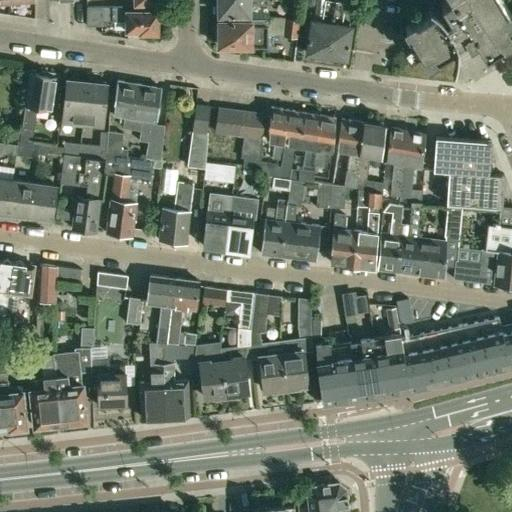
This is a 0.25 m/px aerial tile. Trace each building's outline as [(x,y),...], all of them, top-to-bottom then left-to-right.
[(249,4),(269,4),(274,4),(273,0),(218,0),(219,5),(216,5),(216,13),(219,13),(219,15),(249,15),(249,4)] [(326,55),(334,0),(324,0),(321,21),(312,20),(306,52),(309,52),(311,55),(316,56),(319,54),(326,55)] [(344,0),(334,0),(326,55),(334,56),(336,59),(341,59),(344,57),(346,58),(351,25),(342,24),(346,0),(344,0)] [(466,37),(469,41),(476,37),(484,51),(511,34),(502,19),(511,13),(503,0),(440,0),(442,3),(405,26),(427,62),(466,37)] [(127,11),(127,7),(86,6),(86,26),(104,26),(104,21),(127,21),(126,30),(140,30),(140,32),(157,32),(157,29),(160,29),(160,15),(157,15),(157,11),(127,11)] [(298,38),(301,18),(289,18),(287,36),(298,38)] [(268,26),(252,26),(252,21),(219,21),(219,24),(216,24),(215,32),(219,32),(219,43),(222,47),(268,48),(268,26)] [(31,141),(33,126),(36,106),(50,108),(54,86),(56,87),(58,73),(42,70),(42,74),(30,72),(19,139),(31,141)] [(82,123),(87,81),(67,79),(62,121),(82,123)] [(132,129),(140,84),(119,80),(113,112),(125,114),(123,128),(132,129)] [(87,81),(82,123),(102,125),(107,83),(87,81)] [(155,124),(156,119),(162,87),(140,84),(132,129),(140,131),(139,141),(147,142),(145,155),(161,157),(163,126),(155,124)] [(196,104),(193,130),(206,132),(210,106),(196,104)] [(281,159),(288,109),(271,106),(268,140),(275,141),(272,157),(281,159)] [(218,107),(215,131),(227,133),(230,109),(218,107)] [(230,109),(227,133),(238,134),(242,110),(230,109)] [(300,145),(304,112),(288,109),(281,159),(282,159),(281,165),(279,176),(288,177),(294,144),(300,145)] [(242,110),(238,134),(242,135),(250,136),(254,112),(242,110)] [(254,112),(250,136),(262,138),(265,114),(254,112)] [(318,134),(320,115),(304,112),(300,145),(306,146),(302,169),(300,169),(300,179),(311,180),(312,172),(313,165),(318,134)] [(318,134),(313,165),(323,166),(326,150),(333,151),(336,117),(320,115),(318,134)] [(341,118),(337,151),(351,152),(350,166),(346,165),(344,184),(347,185),(358,186),(358,167),(363,121),(341,118)] [(381,156),(384,125),(363,121),(358,167),(358,186),(363,187),(368,154),(381,156)] [(20,126),(7,124),(5,136),(18,138),(20,126)] [(404,178),(408,129),(390,126),(387,159),(395,161),(390,199),(397,200),(404,178)] [(421,166),(425,132),(408,129),(404,178),(397,200),(410,200),(414,165),(421,166)] [(193,130),(187,165),(205,167),(208,132),(206,132),(193,130)] [(100,132),(99,144),(80,142),(79,155),(105,159),(106,150),(107,133),(100,132)] [(106,150),(127,152),(127,149),(121,149),(123,134),(107,133),(106,150)] [(260,167),(260,162),(262,138),(250,136),(242,135),(239,157),(243,157),(242,164),(260,167)] [(489,172),(491,140),(435,136),(432,170),(448,172),(446,203),(497,206),(502,207),(504,173),(489,172)] [(31,141),(19,139),(17,139),(16,144),(17,144),(15,154),(37,157),(37,152),(39,142),(31,141)] [(17,144),(16,144),(0,141),(0,151),(15,154),(17,144)] [(79,155),(80,142),(65,141),(64,146),(63,154),(79,155)] [(64,146),(39,142),(37,152),(63,156),(63,154),(64,146)] [(126,158),(127,152),(106,150),(105,159),(106,159),(104,173),(108,173),(114,174),(106,231),(130,235),(135,202),(124,201),(125,189),(127,176),(148,179),(150,161),(126,158)] [(77,183),(77,181),(79,155),(63,154),(63,156),(60,180),(77,183)] [(95,229),(105,159),(79,155),(77,181),(87,182),(86,195),(76,194),(72,226),(95,229)] [(218,178),(220,163),(206,161),(205,177),(218,178)] [(279,176),(281,165),(260,162),(260,167),(259,173),(264,174),(279,176)] [(195,166),(188,165),(186,181),(193,182),(195,166)] [(0,216),(6,218),(12,178),(0,176),(0,216)] [(289,178),(275,176),(273,187),(288,188),(289,178)] [(29,214),(33,181),(12,178),(6,218),(15,219),(16,212),(29,214)] [(304,180),(289,178),(288,188),(287,200),(286,202),(297,204),(297,205),(301,206),(304,180)] [(194,182),(178,180),(174,209),(162,207),(158,238),(186,242),(190,211),(189,211),(194,182)] [(33,181),(29,214),(41,215),(40,222),(49,223),(50,216),(51,216),(56,184),(33,181)] [(332,183),(319,181),(316,206),(330,207),(330,206),(332,183)] [(332,183),(330,206),(345,207),(347,185),(344,184),(332,183)] [(382,191),(369,190),(368,204),(381,205),(382,191)] [(225,247),(230,214),(232,197),(209,194),(202,244),(225,247)] [(230,214),(225,247),(248,250),(253,216),(252,216),(254,200),(243,199),(232,197),(230,214)] [(286,202),(287,200),(278,199),(276,219),(265,218),(261,252),(280,254),(286,202)] [(286,202),(280,254),(315,259),(316,246),(327,248),(329,226),(294,221),(296,204),(286,202)] [(354,250),(353,264),(374,267),(379,205),(369,204),(367,231),(359,230),(357,251),(354,250)] [(400,234),(401,222),(403,205),(389,204),(383,212),(392,213),(390,233),(380,232),(378,267),(397,270),(400,234)] [(511,208),(502,207),(497,206),(496,224),(488,223),(485,248),(481,248),(481,251),(457,248),(456,260),(454,259),(452,278),(493,283),(511,285),(511,208)] [(418,237),(417,237),(419,208),(411,208),(409,223),(401,222),(400,234),(397,270),(415,272),(418,237)] [(442,236),(457,237),(460,237),(462,209),(445,208),(442,236)] [(357,251),(359,230),(344,228),(345,215),(334,213),(331,261),(353,264),(354,250),(357,251)] [(418,237),(415,272),(442,276),(445,240),(418,237)] [(0,325),(4,326),(12,261),(0,259),(0,325)] [(18,292),(30,294),(34,264),(12,261),(4,326),(13,327),(18,292)] [(35,301),(54,303),(58,265),(39,263),(35,301)] [(58,265),(57,278),(80,281),(81,268),(58,265)] [(165,343),(174,277),(150,274),(146,301),(161,303),(156,343),(164,343),(165,343)] [(175,344),(178,322),(180,306),(196,308),(199,280),(174,277),(165,343),(174,344),(175,344)] [(228,289),(204,286),(202,298),(226,301),(228,289)] [(244,358),(252,357),(251,344),(250,336),(255,293),(228,289),(227,301),(242,302),(239,327),(239,345),(220,347),(226,394),(240,393),(240,392),(248,391),(244,358)] [(272,388),(286,387),(279,340),(262,342),(261,331),(266,330),(271,295),(255,293),(250,336),(251,344),(252,357),(260,356),(264,389),(272,388)] [(126,321),(140,323),(143,297),(129,295),(126,321)] [(396,300),(400,324),(412,321),(408,297),(396,300)] [(311,300),(299,298),(299,326),(310,327),(311,300)] [(394,307),(386,309),(390,330),(398,328),(398,325),(395,310),(394,307)] [(399,333),(409,386),(433,380),(471,372),(508,363),(511,361),(511,328),(502,331),(500,324),(498,316),(401,336),(400,334),(399,333)] [(320,319),(311,319),(312,336),(320,336),(320,319)] [(92,347),(93,329),(81,328),(80,346),(81,352),(52,355),(55,376),(60,423),(72,422),(75,424),(80,423),(83,420),(86,420),(82,383),(81,371),(91,371),(90,358),(89,347),(92,347)] [(181,345),(191,346),(192,334),(182,333),(181,345)] [(399,333),(374,337),(383,392),(387,391),(409,386),(399,333)] [(279,340),(286,387),(300,385),(299,384),(307,383),(303,350),(312,349),(310,336),(292,338),(279,340)] [(374,337),(349,341),(359,396),(383,392),(374,337)] [(212,396),(226,394),(220,347),(220,341),(197,343),(193,364),(200,363),(204,396),(212,395),(212,396)] [(329,342),(314,346),(316,361),(324,401),(332,400),(359,396),(349,341),(329,344),(329,342)] [(164,343),(156,343),(151,342),(152,372),(140,373),(140,381),(139,381),(140,416),(165,415),(163,360),(164,343)] [(174,344),(165,343),(164,343),(163,360),(165,415),(188,414),(186,379),(185,371),(174,371),(173,362),(174,344)] [(4,355),(0,355),(0,425),(7,425),(7,427),(14,427),(16,429),(20,429),(22,426),(26,425),(22,389),(8,390),(6,370),(4,355)] [(90,358),(91,371),(91,391),(97,391),(97,405),(126,404),(124,364),(109,365),(109,357),(90,358)] [(47,424),(60,423),(55,376),(29,379),(30,388),(34,426),(38,425),(40,428),(45,427),(47,424)] [(346,488),(346,487),(339,481),(330,482),(321,483),(321,484),(308,485),(307,492),(309,511),(348,511),(346,488)]
